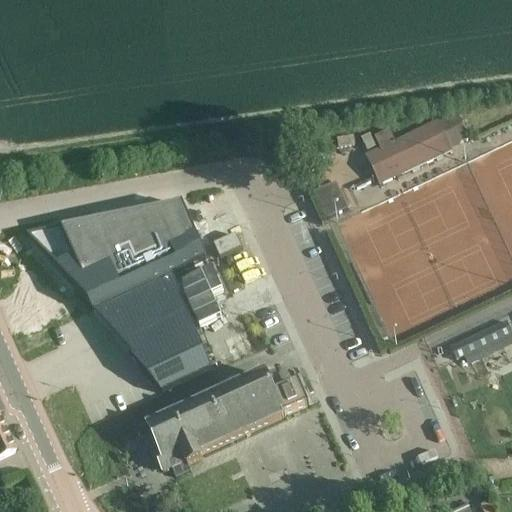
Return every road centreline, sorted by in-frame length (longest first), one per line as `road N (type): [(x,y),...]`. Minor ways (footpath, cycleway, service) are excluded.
road 1 (residential): [(403,455),(340,385),(240,169),(0,217)]
road 2 (secondary): [(66,511),(0,364)]
